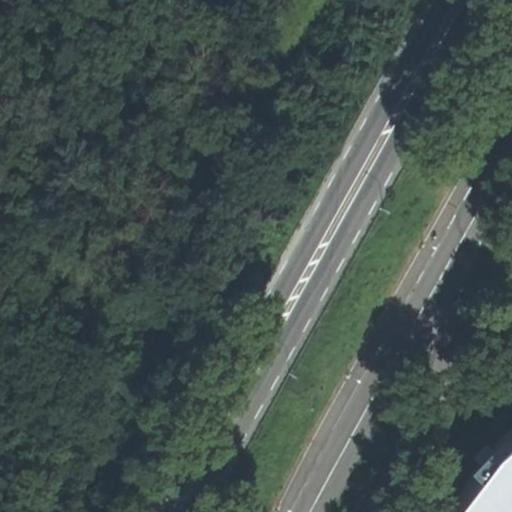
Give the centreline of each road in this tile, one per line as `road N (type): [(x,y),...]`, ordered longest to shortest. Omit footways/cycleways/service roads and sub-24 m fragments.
road 1 (secondary): [(463,0),(178,511)]
road 2 (unclassified): [(511,157),(310,511)]
